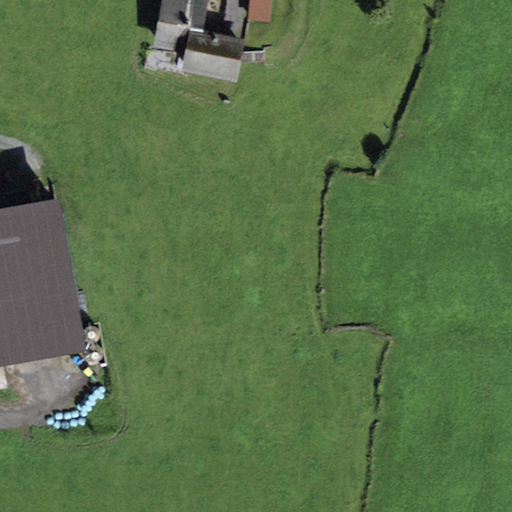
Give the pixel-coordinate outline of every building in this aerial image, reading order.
[(233,78),(241,43),(201,36),(209,0),(208,0),(166,0),(158,42),(190,49),(186,68),(233,78)] [(250,0),(249,16),(270,17),(270,0),(250,0)] [(0,349),(2,361),(83,347),(57,204),(0,214),(0,349)] [(99,340),(100,333),(96,328),(90,326),(84,330),(83,336),(86,342),(93,343),(99,340)] [(102,358),(103,352),(100,346),(93,345),(87,348),(86,355),(90,360),(96,362),(102,358)]
